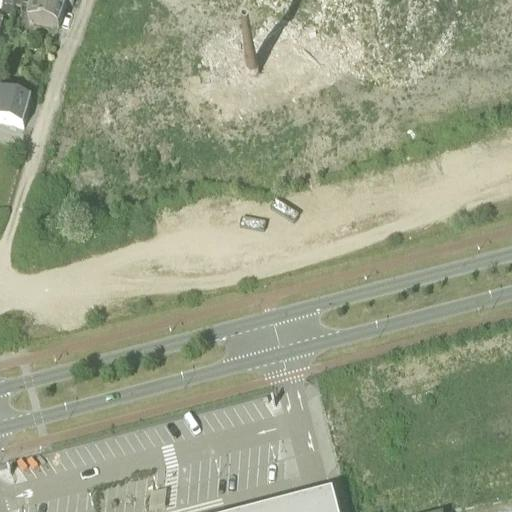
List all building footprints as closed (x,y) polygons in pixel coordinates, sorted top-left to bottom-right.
[(0,12),(14,16),(15,15),(14,14),(16,3),(23,4),(23,0),(3,0),(3,2),(0,1),(0,12)] [(34,0),(32,0),(27,24),(59,31),(67,8),(34,0)] [(34,0),(67,8),(72,9),(73,0),(34,0)] [(324,0),(332,39),(254,55),(248,24),(201,34),(209,74),(99,97),(111,153),(173,140),(179,169),(211,163),(203,125),(251,115),(261,116),(274,180),(396,155),(374,48),(493,24),(487,0),(417,0),(420,11),(396,15),(393,0),(324,0)] [(122,86),(120,76),(154,67),(149,47),(87,62),(95,93),(122,86)] [(0,122),(24,130),(32,104),(0,94),(0,122)] [(0,138),(23,146),(28,134),(0,124),(0,138)] [(511,329),(498,333),(504,358),(511,355),(511,329)] [(169,424),(159,427),(164,441),(187,434),(185,428),(172,432),(169,424)] [(337,511),(334,499),(281,511),(337,511)]
